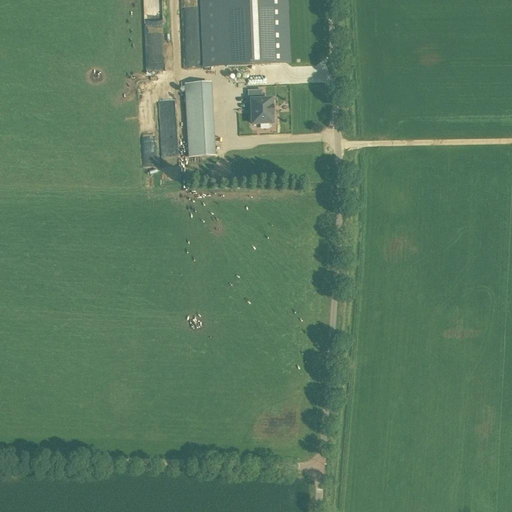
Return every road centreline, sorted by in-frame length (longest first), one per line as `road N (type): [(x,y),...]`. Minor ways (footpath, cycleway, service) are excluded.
road 1 (unclassified): [(328,467),(347,253),(334,0)]
road 2 (unclassified): [(0,459),(328,467)]
